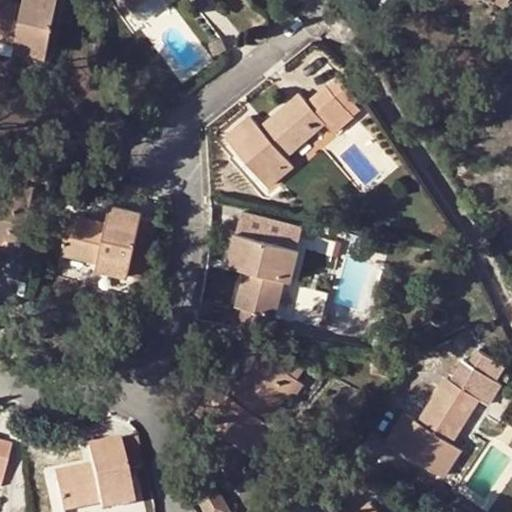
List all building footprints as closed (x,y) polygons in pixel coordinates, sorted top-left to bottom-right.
[(58,0),(32,0),(31,7),(24,6),(0,1),(0,40),(18,44),(34,46),(32,54),(48,57),(58,0)] [(125,0),(132,9),(143,0),(125,0)] [(361,4),(353,12),(358,18),(367,10),(361,4)] [(17,51),(32,54),(34,46),(18,44),(17,51)] [(358,96),(339,74),(328,84),(347,106),(354,100),(358,96)] [(228,138),(270,186),(286,172),(279,164),(288,156),(327,122),(334,130),(361,108),(354,100),(347,106),(328,84),(308,100),(302,92),(263,126),(253,116),(228,138)] [(295,164),(288,156),(279,164),(286,172),(295,164)] [(19,183),(16,199),(32,201),(35,186),(19,183)] [(0,234),(24,240),(32,201),(16,199),(0,195),(0,234)] [(112,208),(109,222),(115,223),(117,209),(112,208)] [(115,223),(109,222),(71,214),(63,252),(101,260),(117,262),(115,271),(132,274),(143,217),(144,215),(117,209),(115,223)] [(275,315),(284,278),(288,262),(296,264),(304,226),(244,212),(232,258),(250,262),(248,269),(239,306),(275,315)] [(159,220),(143,217),(132,274),(147,277),(159,220)] [(250,262),(232,258),(230,264),(248,269),(250,262)] [(99,267),(115,271),(117,262),(101,260),(99,267)] [(292,280),(296,264),(288,262),(284,278),(292,280)] [(289,282),(288,304),(300,304),(301,283),(289,282)] [(239,306),(234,327),(270,333),(275,315),(239,306)] [(474,330),(457,338),(462,347),(478,339),(474,330)] [(252,453),(267,434),(259,428),(286,391),(291,395),(294,397),(306,382),(299,376),(307,365),(274,341),(234,395),(223,387),(202,414),(252,453)] [(341,350),(322,347),(318,370),(337,374),(341,350)] [(468,362),(462,359),(451,377),(482,396),(492,402),(503,384),(497,381),(507,366),(478,348),(468,362)] [(408,359),(373,352),(371,375),(397,378),(408,359)] [(392,441),(446,474),(457,458),(447,452),(454,441),(482,396),(451,377),(449,375),(422,421),(409,413),(392,441)] [(270,423),(291,395),(286,391),(259,428),(267,434),(273,425),(270,423)] [(100,464),(93,465),(55,475),(64,511),(102,503),(118,499),(119,506),(135,502),(127,472),(146,467),(139,438),(96,448),(100,464)] [(457,458),(464,447),(454,441),(447,452),(457,458)] [(0,483),(4,485),(14,446),(0,442),(0,483)] [(90,450),(93,465),(100,464),(96,448),(90,450)] [(208,469),(192,483),(218,511),(235,511),(241,507),(208,469)] [(104,510),(119,506),(118,499),(102,503),(104,510)] [(382,511),(374,502),(363,511),(382,511)]
